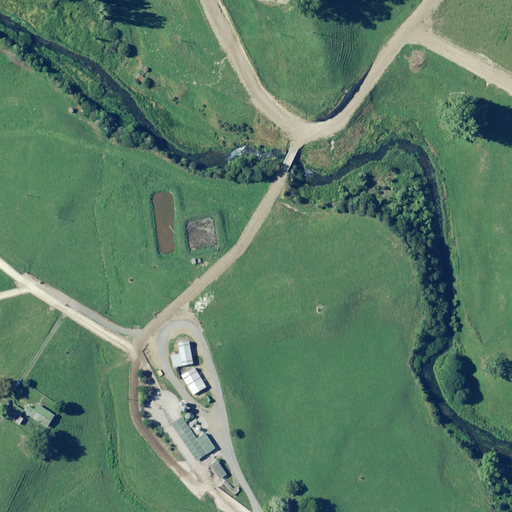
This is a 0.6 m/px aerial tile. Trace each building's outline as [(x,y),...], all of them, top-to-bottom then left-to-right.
[(196,360),(193,336),(180,338),(181,351),(170,352),(172,363),(196,360)] [(181,372),(193,393),(207,385),(195,364),(181,372)] [(23,411),(15,405),(11,409),(20,415),(23,411)] [(55,416),(37,405),(30,416),(48,427),(55,416)] [(23,418),(19,416),(15,422),(19,425),(23,418)] [(176,426),(199,460),(218,447),(205,427),(194,434),(184,420),(176,426)] [(226,474),(218,461),(210,466),(219,479),(226,474)] [(226,480),(222,484),(235,496),(240,491),(238,486),(233,487),(226,480)]
